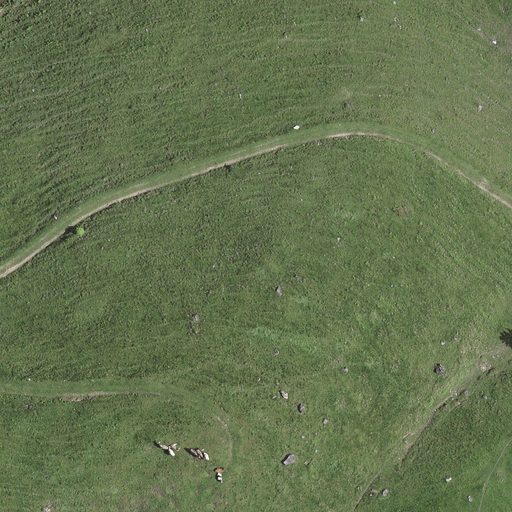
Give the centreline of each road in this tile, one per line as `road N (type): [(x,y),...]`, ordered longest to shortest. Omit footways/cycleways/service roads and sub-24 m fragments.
road 1 (track): [(511,205),(449,158),(373,128),(273,148),(120,196),(0,273)]
road 2 (track): [(0,391),(195,405),(239,445),(226,497),(171,511)]
